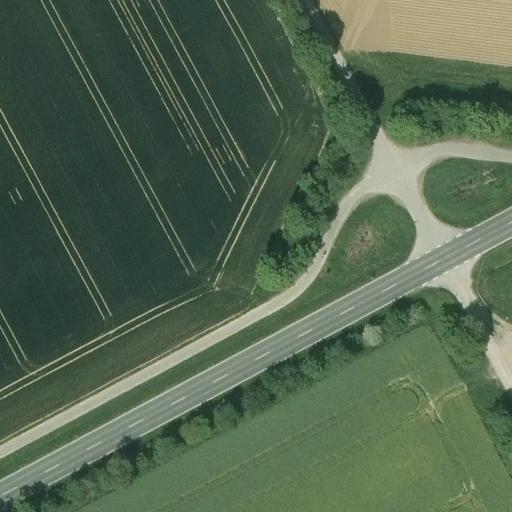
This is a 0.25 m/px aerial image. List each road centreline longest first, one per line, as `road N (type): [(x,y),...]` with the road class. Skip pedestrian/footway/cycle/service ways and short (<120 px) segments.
road 1 (track): [(303,0),(394,169),(354,194),(316,269),(292,295),(0,450)]
road 2 (secondary): [(0,496),(511,223)]
road 3 (track): [(511,157),(437,150),(394,169),(511,388)]
